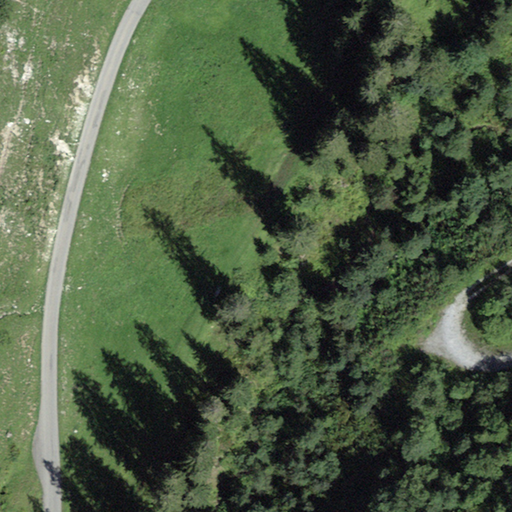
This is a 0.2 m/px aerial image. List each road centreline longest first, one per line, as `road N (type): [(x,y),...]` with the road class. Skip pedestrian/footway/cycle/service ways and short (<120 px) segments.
road 1 (residential): [(53,511),(53,282),(111,60),(141,0)]
road 2 (track): [(511,359),(473,353),(458,320),(465,294),(511,264)]
